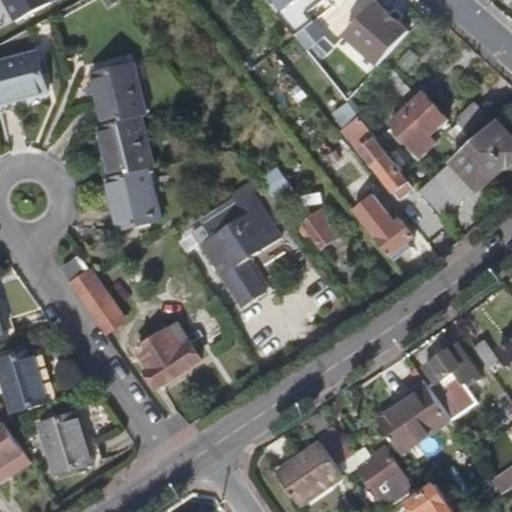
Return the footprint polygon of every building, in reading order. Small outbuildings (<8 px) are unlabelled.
[(6,0),(17,21),(55,0),(6,0)] [(279,0),(285,7),(278,12),(298,36),(317,18),(309,10),(321,0),(279,0)] [(378,65),(410,31),(378,1),(346,34),(378,65)] [(0,86),(5,102),(58,86),(46,47),(0,60),(0,86)] [(161,105),(146,55),(103,69),(118,119),(156,107),(161,105)] [(431,135),(449,119),(425,93),(393,122),(422,155),(437,142),(431,135)] [(475,137),(495,121),(478,100),(458,117),(462,122),(475,137)] [(172,157),(156,107),(118,119),(113,120),(129,170),(167,159),(172,157)] [(483,191),(511,166),(511,131),(501,118),(419,189),(442,218),(480,187),(483,191)] [(475,137),(462,122),(450,133),(463,148),(475,137)] [(409,180),(385,150),(371,161),(394,191),(409,180)] [(183,209),(167,159),(129,170),(125,172),(140,222),(183,209)] [(250,261),(284,239),(255,193),(264,187),(260,182),(203,219),(207,225),(197,231),(246,307),(269,291),(250,261)] [(385,217),(369,197),(354,208),(370,229),(385,217)] [(342,235),(323,210),(305,224),(323,249),(342,235)] [(391,255),(415,236),(401,218),(391,226),(385,217),(370,229),(391,255)] [(92,270),(90,267),(82,255),(66,266),(75,281),(92,270)] [(126,320),(102,284),(92,270),(75,281),(72,283),(107,333),(126,320)] [(0,344),(12,340),(0,302),(0,344)] [(192,342),(180,323),(169,330),(181,349),(192,342)] [(142,338),(146,345),(166,332),(162,326),(142,338)] [(157,388),(203,360),(192,342),(181,349),(169,330),(166,332),(146,345),(137,350),(150,370),(147,372),(157,388)] [(511,334),(496,346),(511,368),(511,334)] [(501,362),(488,343),(477,350),(490,370),(501,362)] [(480,403),(467,384),(476,378),(479,382),(484,379),(461,345),(427,368),(439,385),(432,390),(453,421),(480,403)] [(55,405),(38,353),(0,365),(0,367),(15,417),(55,405)] [(405,454),(453,421),(432,390),(428,384),(379,417),(405,454)] [(322,440),(334,431),(322,413),(309,421),(322,440)] [(97,466),(81,417),(42,429),(58,478),(97,466)] [(0,480),(32,461),(5,423),(0,425),(0,480)] [(334,431),(322,440),(341,466),(355,456),(336,430),(334,431)] [(304,505),(347,475),(341,466),(322,440),(279,470),(304,505)] [(359,455),(365,464),(361,466),(362,468),(390,508),(416,490),(387,448),(373,458),(368,449),(359,455)] [(365,464),(359,455),(356,457),(355,456),(341,466),(347,475),(348,477),(362,468),(361,466),(365,464)] [(504,495),(511,490),(511,470),(495,482),(504,495)] [(454,511),(437,487),(411,505),(415,511),(454,511)]
